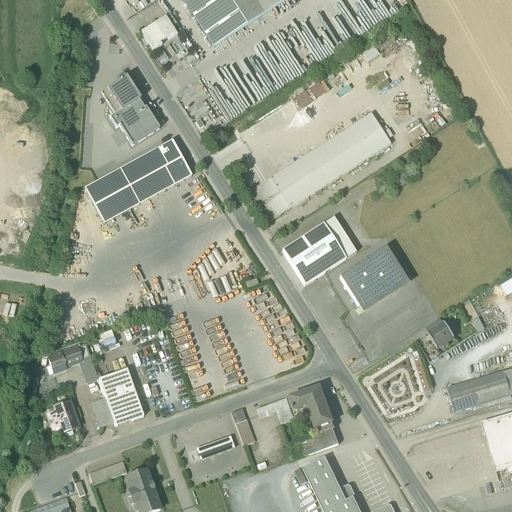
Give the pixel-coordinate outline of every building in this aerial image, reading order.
[(181,0),(213,49),(288,0),(181,0)] [(165,19),(141,34),(153,53),(161,47),(160,45),(167,40),(168,43),(177,37),(165,19)] [(374,47),(363,54),(370,64),(381,57),(374,47)] [(126,79),(101,95),(115,116),(120,113),(121,114),(139,103),(140,102),(126,79)] [(292,99),(299,111),(326,95),(320,83),(292,99)] [(132,148),(159,131),(145,110),(144,111),(139,103),(121,114),(120,113),(115,116),(109,120),(116,130),(119,128),(132,148)] [(371,116),(269,181),(289,211),(390,146),(371,116)] [(199,121),(195,124),(199,131),(203,128),(199,121)] [(172,143),(84,191),(103,226),(173,188),(191,178),(172,143)] [(289,211),(269,181),(245,196),(265,227),(289,211)] [(356,254),(333,220),(323,226),(345,261),(356,254)] [(323,226),(282,253),(304,288),(345,261),(323,226)] [(374,257),(339,280),(358,309),(393,286),(374,257)] [(256,280),(245,284),(247,290),(258,286),(256,280)] [(437,321),(432,325),(435,330),(440,326),(437,321)] [(435,330),(427,335),(437,351),(443,347),(443,349),(444,348),(448,346),(447,344),(455,339),(444,324),(440,326),(435,330)] [(86,346),(61,355),(66,369),(91,360),(86,346)] [(61,355),(48,359),(51,368),(47,369),(49,377),(53,375),(53,376),(67,371),(66,369),(61,355)] [(411,357),(421,392),(428,390),(418,355),(411,357)] [(143,418),(126,371),(98,381),(114,425),(115,428),(143,418)] [(504,373),(466,385),(446,390),(454,414),(473,409),(511,397),(504,373)] [(320,389),(296,398),(298,405),(303,404),(305,407),(308,406),(312,416),(328,410),(320,389)] [(328,410),(312,416),(308,406),(305,407),(303,404),(298,405),(296,398),(286,401),(294,422),(306,418),(314,437),(314,438),(333,431),(335,430),(328,410)] [(105,401),(91,406),(99,430),(114,425),(105,401)] [(286,401),(256,412),(259,420),(277,414),(281,427),(294,422),(286,401)] [(69,405),(55,410),(56,414),(47,417),(52,431),(61,428),(62,432),(69,429),(70,432),(78,429),(75,421),(74,422),(71,414),(72,413),(69,405)] [(242,411),(231,415),(235,426),(246,422),(242,411)] [(511,416),(481,426),(496,475),(511,470),(511,416)] [(333,431),(314,438),(314,437),(313,438),(316,448),(318,453),(339,446),(333,431)] [(230,439),(196,451),(200,462),(234,450),(230,439)] [(316,448),(304,452),(306,458),(318,453),(316,448)] [(325,459),(303,470),(322,511),(359,511),(354,499),(346,502),(325,459)] [(122,464),(88,476),(92,487),(126,475),(122,464)] [(146,472),(126,479),(131,492),(128,493),(133,506),(136,505),(137,511),(158,511),(160,511),(153,491),(154,491),(151,485),(146,472)] [(80,483),(75,485),(79,498),(85,496),(80,483)]
